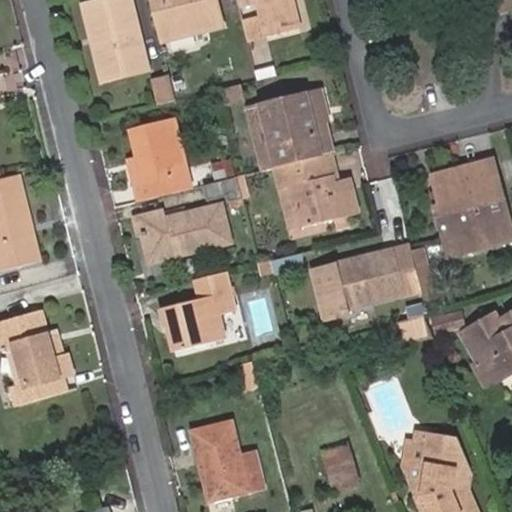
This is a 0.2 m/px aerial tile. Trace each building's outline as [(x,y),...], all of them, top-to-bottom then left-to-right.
[(121,0),(86,8),(104,81),(148,71),(130,0),(121,0)] [(152,0),(162,40),(199,31),(200,33),(225,26),(219,0),(152,0)] [(250,43),(269,38),(300,30),(292,0),(258,0),(261,10),(243,16),(250,43)] [(177,101),(171,76),(154,80),(160,106),(177,101)] [(242,86),(217,92),(221,103),(245,98),(242,86)] [(322,91),(264,106),(280,168),(332,155),(319,112),(327,110),(322,91)] [(251,109),(267,172),(278,168),(280,168),(264,106),(251,109)] [(333,155),(339,153),(327,110),(319,112),(332,155),(333,155)] [(141,204),(193,191),(176,123),(133,134),(141,161),(147,185),(137,187),(141,204)] [(280,168),(278,168),(284,190),(295,188),(305,229),(358,216),(350,179),(340,182),(334,183),(333,177),(339,176),(333,155),(332,155),(280,168)] [(439,208),(448,245),(489,234),(492,246),(511,240),(511,218),(497,160),(436,175),(444,207),(439,208)] [(147,185),(141,161),(132,164),(137,187),(147,185)] [(30,224),(18,172),(0,176),(0,266),(1,270),(35,262),(26,225),(30,224)] [(240,178),(205,187),(210,204),(229,199),(231,207),(246,203),(240,178)] [(295,188),(284,190),(294,232),(305,229),(295,188)] [(204,246),(204,251),(206,252),(234,245),(225,208),(170,222),(168,214),(140,221),(145,238),(151,236),(158,262),(194,253),(193,248),(204,246)] [(40,260),(30,224),(26,225),(35,262),(40,260)] [(489,234),(448,245),(451,256),(492,246),(489,234)] [(351,307),(424,287),(413,245),(315,271),(328,320),(353,313),(351,307)] [(274,262),(262,265),(264,274),(276,272),(274,262)] [(164,310),(169,330),(172,330),(178,353),(228,341),(222,317),(238,313),(228,273),(199,281),(204,301),(164,310)] [(439,313),(447,331),(461,325),(454,307),(439,313)] [(15,387),(20,404),(41,398),(65,391),(61,375),(75,370),(69,353),(65,354),(55,357),(48,332),(42,311),(0,322),(0,337),(2,346),(11,344),(16,342),(28,383),(22,384),(15,387)] [(495,356),(505,376),(511,372),(511,312),(503,317),(499,311),(464,330),(480,360),(482,364),(495,356)] [(411,339),(429,337),(426,317),(408,319),(411,339)] [(55,357),(65,354),(57,329),(48,332),(55,357)] [(11,344),(22,384),(28,383),(16,342),(11,344)] [(488,385),(505,376),(495,356),(482,364),(480,360),(475,363),(488,385)] [(393,371),(367,384),(386,423),(413,410),(393,371)] [(193,434),(210,503),(264,489),(255,455),(240,459),(236,444),(230,424),(193,434)] [(416,494),(426,433),(417,432),(409,478),(416,494)] [(464,455),(457,438),(426,433),(416,494),(424,511),(467,511),(457,489),(464,455)] [(324,455),(335,493),(361,486),(350,447),(324,455)] [(472,473),(464,455),(457,489),(467,511),(478,511),(469,489),(472,473)] [(393,511),(400,509),(393,492),(380,499),(386,511),(393,511)]
